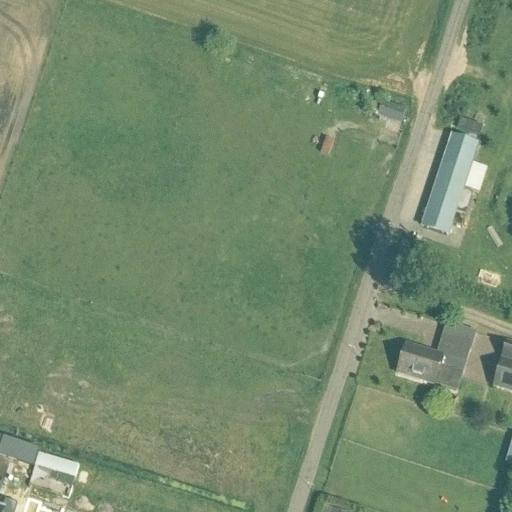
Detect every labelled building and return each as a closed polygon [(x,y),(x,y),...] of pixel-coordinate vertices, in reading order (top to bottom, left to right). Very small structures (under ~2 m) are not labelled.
[(402,127),(407,112),(383,105),(379,119),(402,127)] [(452,140),(422,231),(445,238),(449,227),(460,231),(471,196),(460,193),(474,147),(452,140)] [(396,375),(433,386),(453,392),(462,375),(469,351),(474,334),(445,326),(440,342),(436,356),(405,346),(396,375)] [(511,348),(490,342),(478,383),(494,387),(493,390),(511,395),(511,348)] [(489,474),(496,445),(479,441),(472,470),(489,474)] [(34,470),(39,454),(24,449),(19,465),(20,465),(21,466),(34,470)] [(44,511),(39,510),(41,506),(28,501),(24,511),(44,511)]
